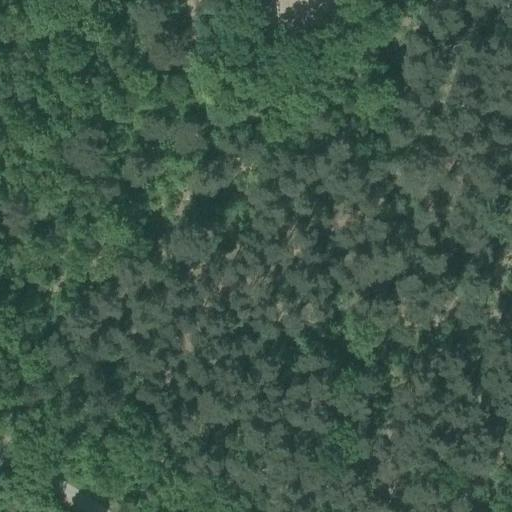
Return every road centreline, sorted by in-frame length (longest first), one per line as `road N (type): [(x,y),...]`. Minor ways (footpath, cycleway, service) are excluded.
road 1 (track): [(506,511),(391,25)]
road 2 (track): [(0,430),(15,412),(424,175)]
road 3 (track): [(436,0),(239,108),(208,104),(192,0)]
